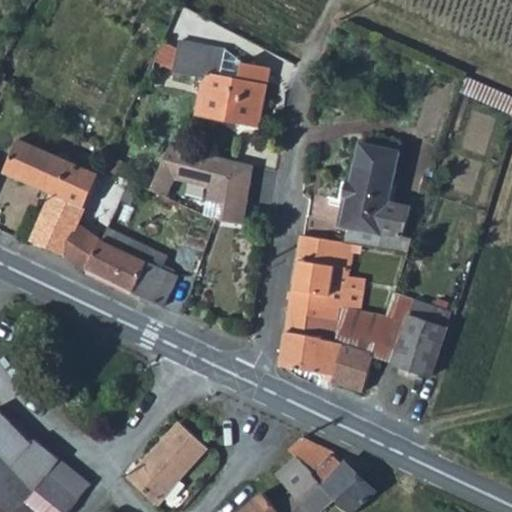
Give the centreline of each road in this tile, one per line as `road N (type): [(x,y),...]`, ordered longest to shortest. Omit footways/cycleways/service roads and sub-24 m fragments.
road 1 (residential): [(303,68),(268,333),(247,381)]
road 2 (secondary): [(296,403),(511,505)]
road 3 (secondary): [(0,264),(199,357)]
road 4 (residential): [(104,482),(199,357)]
road 5 (residential): [(195,511),(296,403)]
road 6 (residential): [(0,391),(104,482)]
